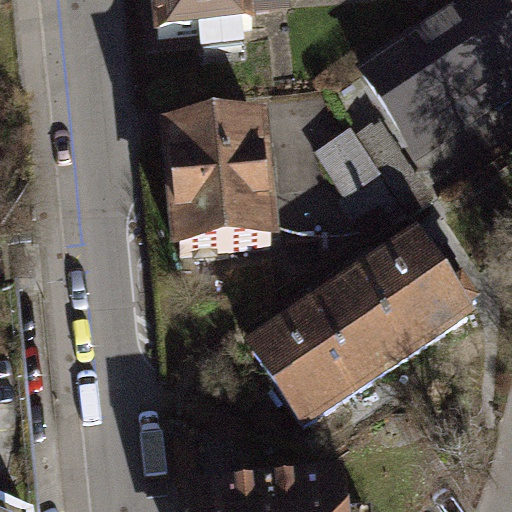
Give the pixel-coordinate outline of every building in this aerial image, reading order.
[(250,25),(246,0),(150,0),(156,55),(252,45),(250,25)] [(246,0),(250,25),(291,21),(288,0),(246,0)] [(511,115),(511,19),(500,0),(495,0),(367,80),(392,119),(423,170),(511,115)] [(423,170),(392,119),(320,164),(376,253),(447,209),(423,170)] [(274,271),(262,140),(160,149),(171,280),(274,271)] [(445,307),(410,256),(321,315),(380,401),(468,343),(463,335),(474,327),(456,300),(445,307)] [(299,455),(380,401),(321,315),(241,368),(299,455)] [(337,511),(334,473),(173,489),(175,511),(337,511)] [(24,511),(0,500),(0,511),(24,511)]
